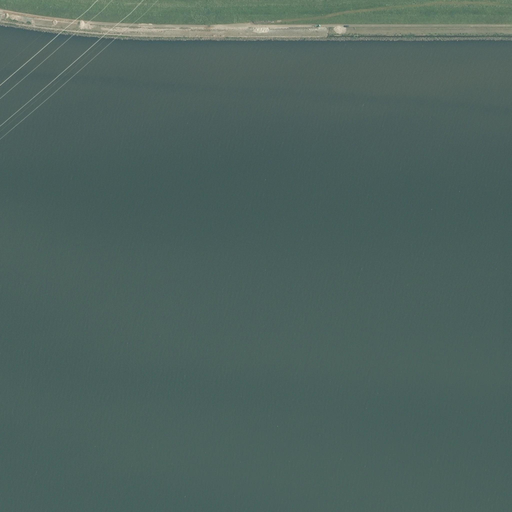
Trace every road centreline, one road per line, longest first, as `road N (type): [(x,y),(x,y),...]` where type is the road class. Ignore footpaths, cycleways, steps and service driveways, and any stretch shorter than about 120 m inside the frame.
road 1 (unclassified): [(0,9),(149,25),(511,24)]
road 2 (track): [(227,25),(433,2),(511,4)]
